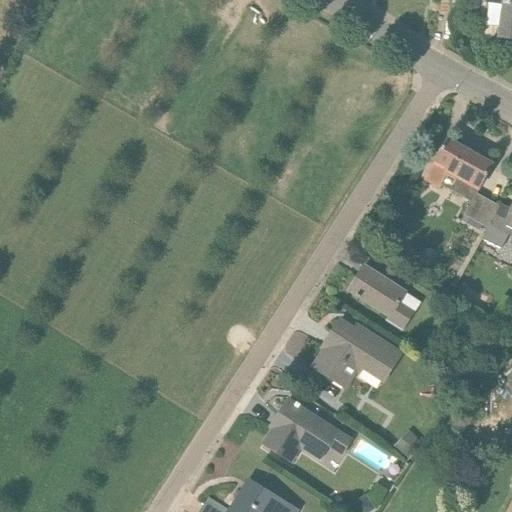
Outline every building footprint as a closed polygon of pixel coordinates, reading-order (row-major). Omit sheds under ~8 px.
[(511,0),(484,0),(484,3),(504,5),(499,38),(511,40),(511,0)] [(464,215),(487,228),(488,229),(500,206),(476,194),(478,191),(493,165),(448,140),(426,180),(440,188),(441,185),(471,202),(464,215)] [(511,208),(511,211),(500,206),(488,229),(487,228),(481,239),(501,249),(509,234),(511,235),(511,208)] [(420,304),(364,267),(348,291),(388,317),(385,321),(402,332),(420,304)] [(384,382),(403,353),(356,324),(352,329),(340,321),(322,348),(325,350),(313,368),(345,388),(359,366),(384,382)] [(352,441),(289,400),(270,428),(272,430),(262,445),(281,457),(291,441),(320,461),(328,449),(341,457),(352,441)] [(406,462),(423,444),(408,431),(391,449),(406,462)] [(229,511),(297,511),(298,511),(259,487),(253,497),(243,491),(229,511)] [(370,511),(374,509),(365,495),(349,507),(352,511),(370,511)]
